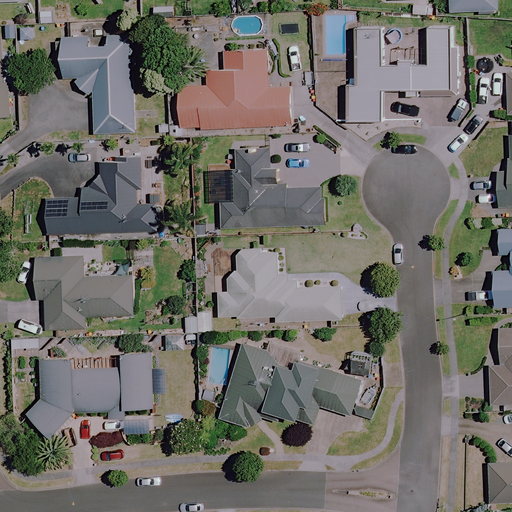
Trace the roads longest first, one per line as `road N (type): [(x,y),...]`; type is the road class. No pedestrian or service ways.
road 1 (residential): [(418,490),(199,491),(0,510)]
road 2 (residential): [(409,180),(421,356),(418,490)]
